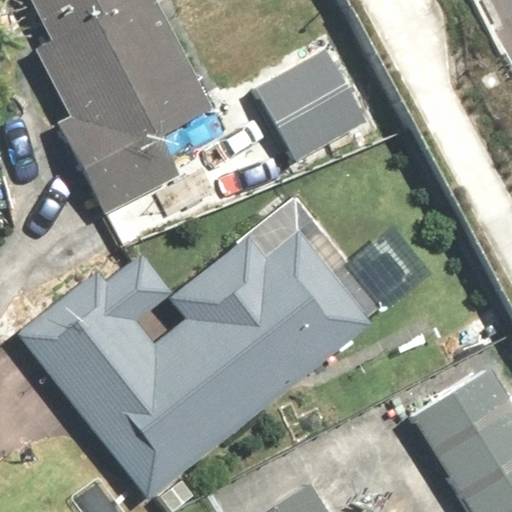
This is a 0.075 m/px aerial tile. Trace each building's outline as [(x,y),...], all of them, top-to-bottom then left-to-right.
[(26,23),(106,198),(171,169),(152,128),(212,101),(165,0),(41,0),(47,13),(26,23)] [(327,41),(247,84),(288,161),(369,117),(327,41)] [(99,257),(18,321),(144,480),(360,310),(277,205),(182,280),(154,245),(114,276),(99,257)] [(511,407),(484,362),(410,408),(472,509),(511,484),(511,407)] [(328,511),(311,482),(258,511),(328,511)]
